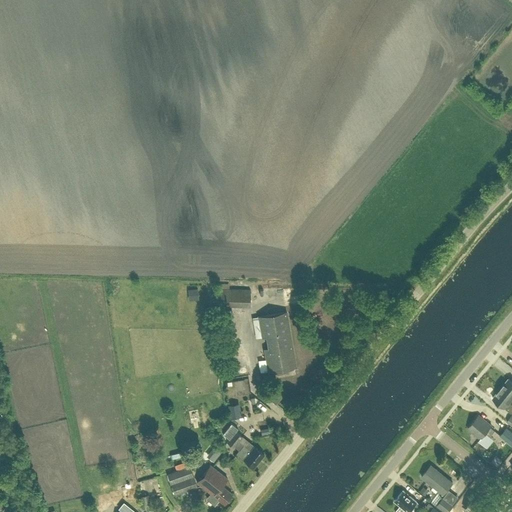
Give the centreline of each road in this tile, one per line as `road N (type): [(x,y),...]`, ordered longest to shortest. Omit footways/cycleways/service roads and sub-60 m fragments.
road 1 (tertiary): [(511,185),(236,511)]
road 2 (tertiary): [(425,424),(511,317)]
